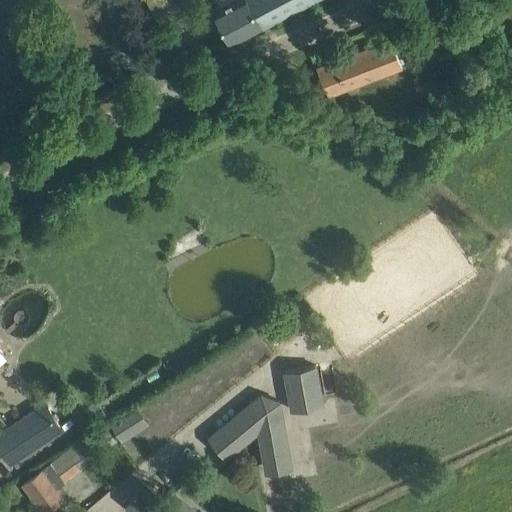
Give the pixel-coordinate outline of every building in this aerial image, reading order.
[(160,24),(187,10),(181,0),(168,0),(152,9),(160,24)] [(231,0),(212,10),(229,42),(309,0),(231,0)] [(401,67),(397,57),(390,38),(316,66),(326,95),(401,67)] [(315,365),(283,371),(289,411),(323,405),(315,365)] [(260,392),(206,436),(215,447),(257,413),(261,420),(269,419),(278,471),(292,468),(279,400),(260,392)] [(45,405),(9,429),(0,434),(0,447),(9,460),(60,426),(45,405)] [(126,412),(110,422),(115,430),(118,435),(134,424),(126,412)] [(38,471),(22,483),(43,511),(52,506),(60,500),(65,497),(57,487),(65,481),(64,479),(69,476),(63,468),(74,460),(80,467),(117,440),(111,432),(106,426),(104,422),(38,471)] [(143,482),(138,489),(125,504),(134,511),(182,511),(159,494),(143,482)]
